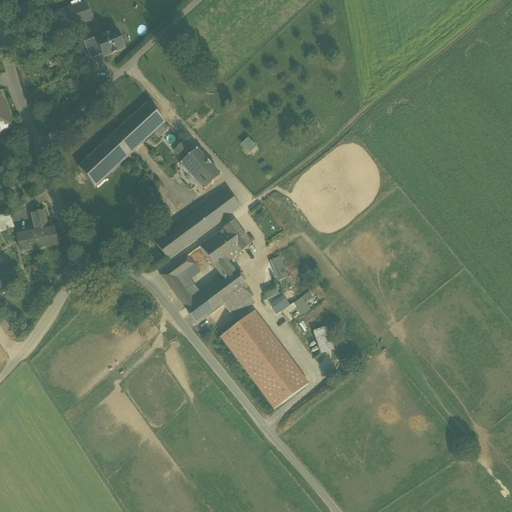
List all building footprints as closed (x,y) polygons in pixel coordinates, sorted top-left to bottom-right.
[(85,4),(57,13),(61,23),(62,29),(90,20),(85,4)] [(117,31),(96,40),(102,55),(103,59),(125,50),(117,31)] [(95,39),(83,44),(90,60),(102,55),(96,40),(95,39)] [(3,93),(0,94),(0,135),(17,129),(3,93)] [(148,103),(80,166),(95,188),(155,132),(165,123),(148,103)] [(165,123),(155,132),(160,137),(170,127),(165,123)] [(172,148),(180,141),(171,129),(162,136),(172,148)] [(249,138),(242,145),(250,154),(258,147),(249,138)] [(197,151),(182,165),(205,190),(221,176),(197,151)] [(25,170),(15,172),(16,179),(20,178),(21,185),(27,184),(25,170)] [(228,191),(157,243),(170,261),(172,259),(233,214),(233,215),(235,213),(241,208),(228,191)] [(32,214),(35,233),(18,235),(21,250),(31,249),(31,248),(38,247),(38,248),(57,244),(55,229),(49,230),(45,211),(32,214)] [(9,217),(0,220),(0,231),(0,232),(13,227),(9,217)] [(233,223),(215,236),(218,239),(220,237),(235,257),(250,246),(233,223)] [(187,256),(159,276),(170,290),(181,282),(177,277),(193,265),(187,256)] [(281,256),(271,260),(279,281),(289,277),(281,256)] [(234,269),(182,306),(196,325),(224,304),(247,288),(234,269)] [(247,288),(224,304),(235,319),(256,303),(251,297),(253,295),(247,288)] [(311,309),(306,302),(313,297),(310,292),(294,304),(302,315),(311,309)] [(284,295),(271,304),(277,314),(291,305),(284,295)] [(308,385),(254,312),(220,338),(274,410),(308,385)] [(322,354),(336,349),(327,326),(313,332),(322,354)]
